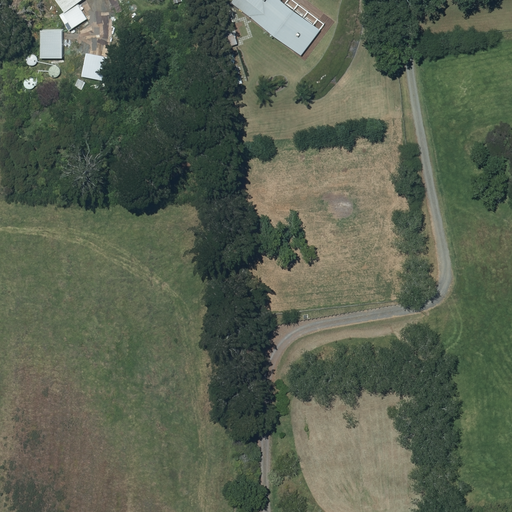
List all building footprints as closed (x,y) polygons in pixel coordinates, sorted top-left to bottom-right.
[(53,0),(63,12),(79,0),(53,0)] [(231,0),(230,2),(300,55),(320,29),(280,0),(231,0)] [(39,30),(39,57),(61,58),(61,29),(39,30)] [(217,32),(220,41),(226,39),(223,29),(217,32)] [(456,172),(465,204),(488,198),(480,166),(456,172)] [(511,206),(511,197),(491,203),(493,211),(511,206)]
